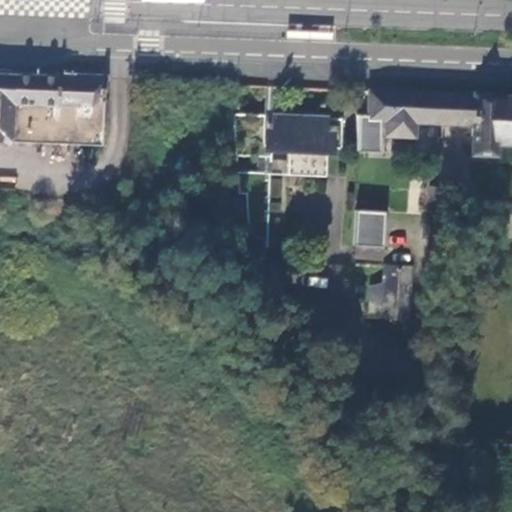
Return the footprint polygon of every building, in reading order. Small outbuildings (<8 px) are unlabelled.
[(14,76),(0,75),(0,139),(101,145),(103,78),(14,75),(14,76)] [(359,115),(358,153),(380,154),(381,123),(385,123),(384,138),(414,139),(415,125),(443,127),(443,94),(368,90),(368,116),(359,115)] [(511,147),(511,96),(443,94),(443,127),(472,128),(471,157),(494,158),(494,146),(511,147)] [(326,149),(342,150),(343,119),(230,117),(232,154),(256,156),(256,172),(236,171),(237,193),(245,193),(246,217),(250,236),(257,236),(265,237),(271,147),(288,147),(287,175),(324,177),(326,149)] [(511,147),(494,146),(494,158),(511,158),(511,147)] [(427,196),(425,213),(440,213),(448,214),(449,197),(427,196)] [(385,213),(355,212),(354,247),(383,248),(385,213)] [(265,237),(257,236),(255,262),(255,263),(263,264),(265,237)] [(412,309),(413,267),(412,265),(384,264),(384,267),(383,288),(371,288),(370,318),(384,319),(384,308),(412,309)] [(411,319),(412,309),(384,308),(384,319),(411,319)]
